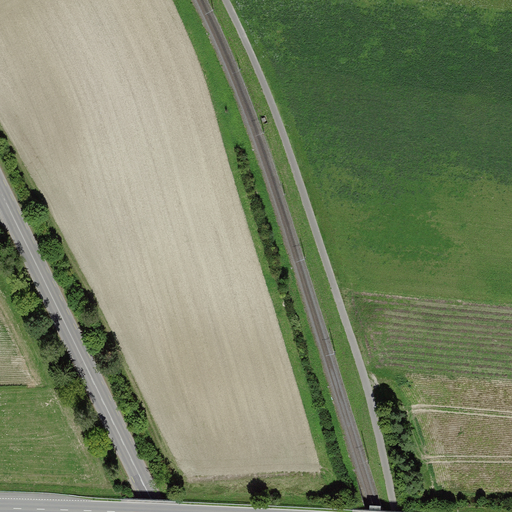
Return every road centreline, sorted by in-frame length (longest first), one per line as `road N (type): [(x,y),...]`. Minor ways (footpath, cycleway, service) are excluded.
road 1 (unclassified): [(226,0),(282,124),(361,367),(396,511)]
road 2 (tertiary): [(0,189),(157,511)]
road 3 (track): [(364,379),(392,382),(404,393),(434,497),(511,503)]
road 4 (primary): [(127,511),(0,508)]
